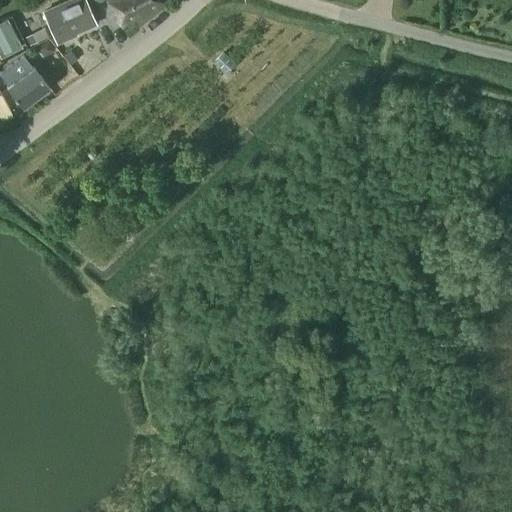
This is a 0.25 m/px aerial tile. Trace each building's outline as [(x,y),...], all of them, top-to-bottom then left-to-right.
[(97,23),(86,0),(72,0),(45,12),(58,43),(72,37),(71,34),(97,23)] [(164,4),(161,0),(109,0),(123,26),(164,4)] [(0,52),(2,57),(24,47),(12,18),(0,22),(0,52)] [(34,32),(23,37),(28,46),(38,41),(34,32)] [(48,39),(38,45),(44,55),(54,49),(48,39)] [(76,59),(70,51),(63,56),(70,64),(76,59)] [(224,51),(216,61),(227,72),(236,62),(224,51)] [(0,71),(0,76),(8,87),(22,106),(49,87),(35,67),(33,68),(23,55),(0,71)] [(0,112),(3,120),(13,116),(8,102),(0,104),(0,112)]
